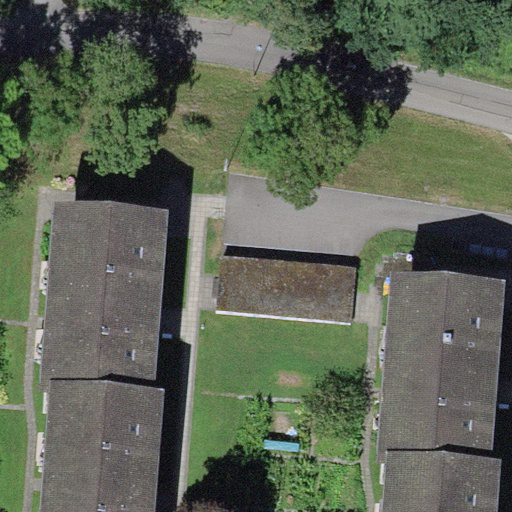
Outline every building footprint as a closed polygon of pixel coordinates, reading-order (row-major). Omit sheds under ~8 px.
[(169,223),(59,215),(46,397),(54,398),(156,405),(162,325),(169,223)] [(359,263),(223,252),(218,307),(354,318),(359,263)] [(503,289),(393,281),(380,463),(388,464),(490,471),(496,395),(503,289)] [(44,511),(159,511),(161,502),(169,407),(156,405),(54,398),(44,511)] [(383,511),(499,511),(503,473),(490,471),(388,464),(383,511)]
